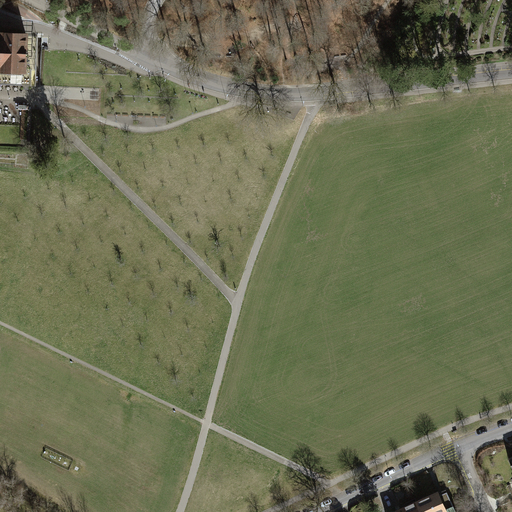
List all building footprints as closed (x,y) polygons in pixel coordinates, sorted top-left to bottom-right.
[(0,83),(36,84),(38,34),(0,32),(0,83)] [(0,95),(16,96),(16,86),(0,86),(0,95)] [(0,122),(24,122),(24,111),(9,111),(9,101),(0,100),(0,122)] [(456,511),(447,491),(440,495),(438,491),(415,501),(420,511),(456,511)] [(420,511),(415,501),(390,511),(420,511)]
